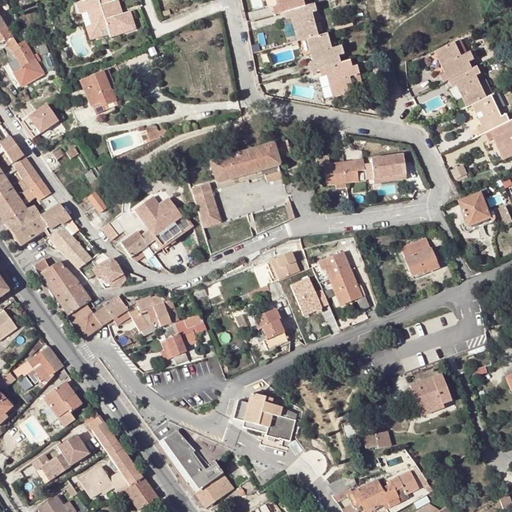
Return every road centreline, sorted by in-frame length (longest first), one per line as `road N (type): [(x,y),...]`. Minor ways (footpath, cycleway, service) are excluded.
road 1 (residential): [(434,202),(440,185),(414,135),(252,102),(229,2)]
road 2 (residential): [(218,428),(243,382),(471,286)]
road 3 (residential): [(156,282),(181,282),(306,224),(434,202)]
road 4 (residential): [(0,105),(100,247),(156,282)]
road 5 (primary): [(185,511),(78,362)]
road 6 (unknown): [(252,102),(109,133),(77,115)]
road 7 (residential): [(78,362),(109,350),(145,391),(218,428)]
road 8 (residential): [(9,266),(44,249),(101,295),(156,282)]
road 9 (residential): [(218,428),(298,469),(334,511)]
